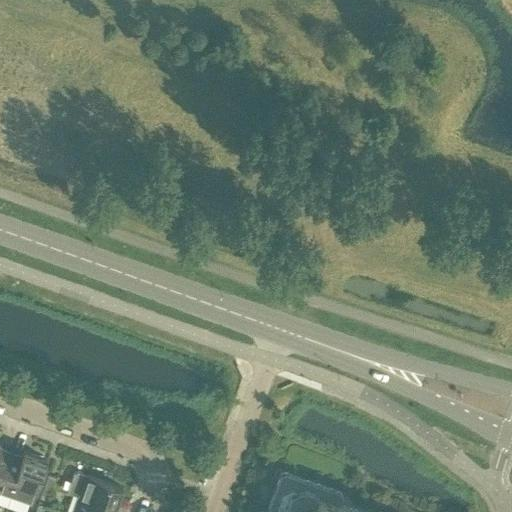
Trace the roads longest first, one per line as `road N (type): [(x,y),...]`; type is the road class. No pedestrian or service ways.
road 1 (tertiary): [(354,357),(0,228)]
road 2 (residential): [(155,511),(160,480),(142,454),(0,405)]
road 3 (tertiary): [(354,357),(511,438)]
road 4 (tertiary): [(511,391),(354,357)]
